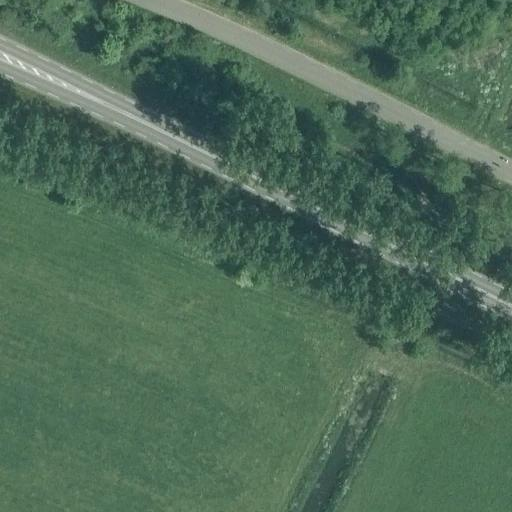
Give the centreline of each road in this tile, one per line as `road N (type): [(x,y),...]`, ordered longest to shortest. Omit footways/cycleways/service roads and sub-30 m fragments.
road 1 (primary): [(511,306),(72,88)]
road 2 (unclassified): [(511,174),(154,0)]
